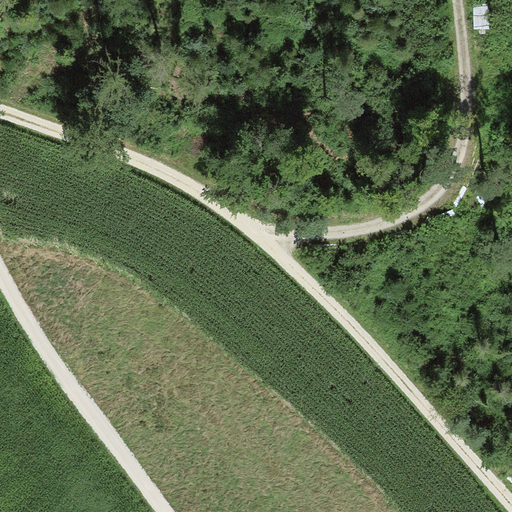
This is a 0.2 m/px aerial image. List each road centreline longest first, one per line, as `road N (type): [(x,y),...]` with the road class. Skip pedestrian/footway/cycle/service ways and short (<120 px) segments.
road 1 (track): [(511,508),(315,283),(263,238),(170,173),(0,107)]
road 2 (track): [(263,238),(344,239),(390,227),(435,205),(451,186),(469,113),(460,0)]
road 3 (track): [(0,281),(76,405),(157,511)]
